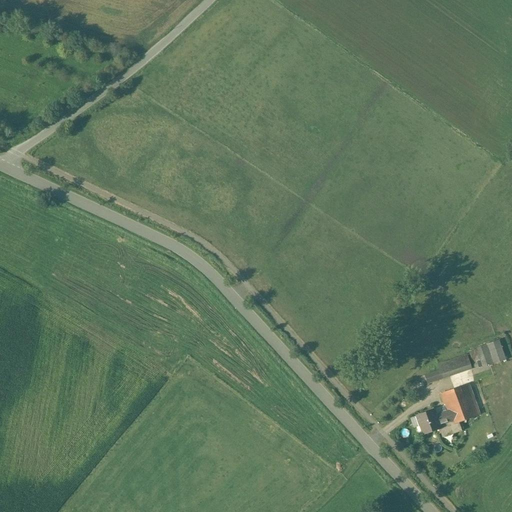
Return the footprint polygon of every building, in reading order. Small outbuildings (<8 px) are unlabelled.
[(498,341),(475,349),(481,368),(504,360),(498,341)] [(466,355),(437,365),(439,371),(439,370),(442,378),(471,368),(466,355)] [(439,371),(424,376),(427,383),(442,378),(439,370),(439,371)] [(468,384),(439,394),(446,412),(451,425),(458,423),(479,415),(468,384)] [(433,410),(416,416),(423,435),(439,429),(442,438),(461,431),(458,423),(451,425),(446,412),(435,416),(433,409),(432,409),(433,410)]
